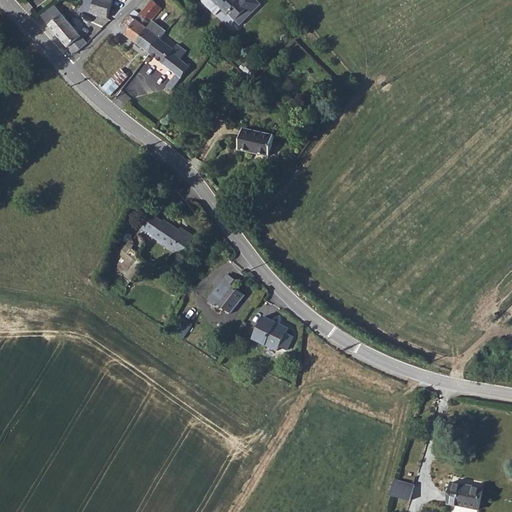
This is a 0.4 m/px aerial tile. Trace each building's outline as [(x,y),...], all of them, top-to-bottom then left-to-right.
[(85,0),(85,3),(108,12),(112,0),(85,0)] [(241,26),(262,4),(257,0),(199,0),(216,16),(222,10),(235,22),(236,21),(241,26)] [(153,25),(164,11),(155,4),(152,8),(144,18),(153,25)] [(54,18),(77,43),(89,32),(66,7),(54,18)] [(141,45),(141,46),(152,32),(150,30),(153,25),(144,18),(137,12),(133,18),(141,23),(130,37),(141,45)] [(141,46),(153,55),(160,46),(164,41),(170,33),(158,24),(152,32),(141,46)] [(176,92),(179,89),(195,68),(185,61),(191,53),(182,46),(177,51),(164,41),(160,46),(153,55),(180,75),(170,87),(176,92)] [(121,67),(105,87),(113,94),(129,74),(121,67)] [(253,68),(247,74),(255,82),(261,76),(253,68)] [(272,152),(275,131),(245,126),(241,146),(272,152)] [(158,217),(149,229),(160,237),(159,238),(181,254),(182,252),(189,257),(201,240),(189,231),(187,233),(172,222),(170,225),(158,217)] [(236,280),(216,304),(223,309),(225,307),(237,317),(252,299),(242,291),(245,287),(236,280)] [(187,320),(177,335),(189,342),(199,328),(187,320)] [(288,354),(295,339),(289,336),(291,333),(269,321),(257,342),(279,354),(281,350),(288,354)] [(132,396),(122,391),(119,397),(128,402),(132,396)] [(417,476),(398,471),(394,487),(414,491),(417,476)] [(486,477),(455,472),(451,492),(482,498),(486,477)]
